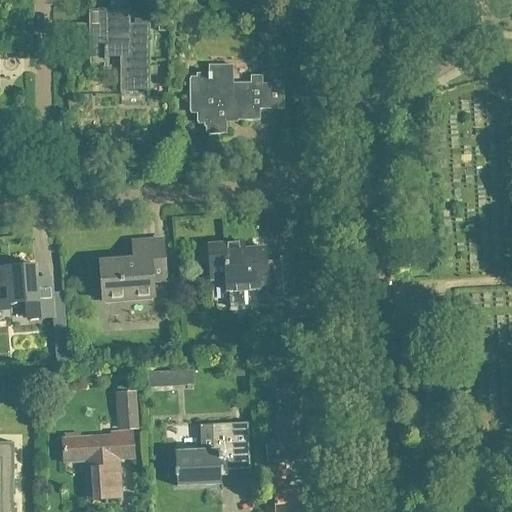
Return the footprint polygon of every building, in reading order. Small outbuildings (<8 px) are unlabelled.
[(109,0),(109,10),(97,10),(97,25),(88,25),(89,57),(119,57),(120,93),(128,93),(150,93),(148,25),(128,25),(128,10),(127,0),(109,0)] [(268,20),(255,32),(267,46),(280,35),(268,20)] [(226,122),(255,122),(255,110),(261,110),(261,77),(250,77),(250,84),(232,84),(232,66),(207,66),(207,74),(196,74),(195,82),(188,82),(188,111),(195,111),(195,122),(203,122),(203,129),(208,129),(208,135),(226,135),(226,122)] [(101,264),(104,301),(154,297),(152,280),(166,279),(163,241),(135,244),(136,262),(101,264)] [(260,302),(284,300),(281,262),(266,263),(265,249),(240,251),(240,243),(208,246),(210,281),(226,280),(227,293),(259,290),(260,302)] [(0,268),(0,311),(11,311),(10,303),(26,302),(27,319),(52,317),(50,279),(35,280),(34,266),(0,268)] [(422,305),(405,306),(397,307),(398,316),(398,320),(423,318),(422,305)] [(274,354),(260,354),(260,368),(274,368),(274,354)] [(250,360),(233,361),(234,378),(251,377),(250,360)] [(171,385),(170,371),(149,372),(150,386),(171,385)] [(57,373),(36,374),(36,388),(57,387),(57,373)] [(115,393),(118,433),(111,434),(112,439),(62,441),(63,464),(85,463),(87,500),(118,499),(117,460),(132,459),(131,433),(134,433),(133,430),(139,430),(136,392),(115,393)] [(280,444),(266,445),(266,450),(267,463),(303,462),(302,446),(305,446),(304,435),(305,435),(305,425),(304,425),(302,396),(295,397),(294,392),(284,393),(284,397),(277,398),(278,421),(276,421),(276,437),(279,437),(280,444)] [(199,452),(166,453),(167,476),(173,476),(174,488),(220,486),(220,478),(249,476),(247,423),(198,425),(199,452)] [(169,439),(169,449),(192,449),(193,439),(169,439)] [(14,479),(14,443),(0,442),(0,511),(14,511),(14,495),(11,495),(11,479),(14,479)] [(285,493),(284,466),(266,467),(266,494),(274,494),(274,511),(305,511),(305,493),(285,493)]
